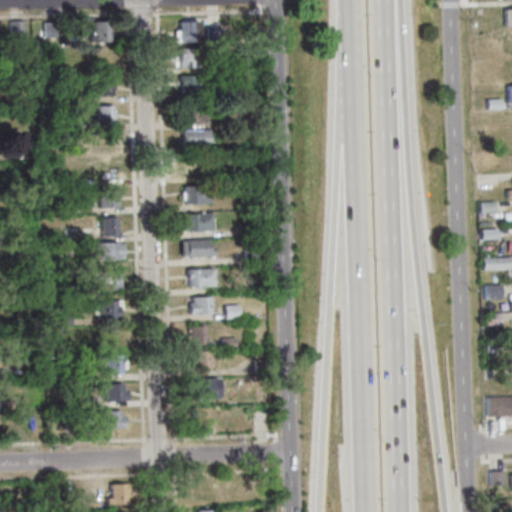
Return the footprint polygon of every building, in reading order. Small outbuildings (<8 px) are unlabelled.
[(511,8),(503,8),(504,25),(511,25),(511,8)] [(7,21),(20,21),(21,34),(8,35),(7,21)] [(107,41),(88,42),(87,36),(92,36),(91,22),(106,21),(107,41)] [(53,37),(41,37),(41,23),(53,22),(53,37)] [(195,22),(195,41),(173,42),(173,32),(177,32),(177,22),(195,22)] [(204,28),(218,28),(219,42),(205,42),(204,28)] [(177,68),(177,49),(191,49),(192,62),(197,62),(197,68),(177,68)] [(116,50),(88,50),(88,66),(116,66),(116,50)] [(178,76),(204,75),(204,91),(178,92),(178,76)] [(110,96),(91,96),(90,79),(110,79),(110,96)] [(240,87),(253,87),(253,96),(241,96),(240,87)] [(498,97),(484,98),(485,108),(499,108),(498,97)] [(202,122),(179,123),(179,105),(202,104),(202,122)] [(91,125),(91,119),(95,119),(95,106),(110,106),(110,124),(91,125)] [(256,110),(257,126),(242,126),(242,111),(256,110)] [(75,129),(65,129),(64,121),(74,121),(75,129)] [(179,131),(206,130),(207,147),(180,148),(179,131)] [(110,149),(91,150),(91,134),(110,133),(110,149)] [(11,160),(10,144),(24,144),(24,159),(11,160)] [(198,158),(199,174),(182,175),(181,159),(198,158)] [(114,180),(113,161),(96,161),(97,181),(114,180)] [(182,186),(207,185),(208,203),(183,204),(182,186)] [(96,208),(95,188),(112,188),(113,208),(96,208)] [(492,200),(476,200),(476,211),(492,211),(492,200)] [(207,213),(208,230),(183,231),(182,214),(207,213)] [(114,236),(99,236),(98,218),(113,217),(114,236)] [(244,223),(259,222),(259,235),(245,236),(244,223)] [(479,228),(479,237),(495,237),(494,227),(479,228)] [(62,229),(76,228),(76,240),(62,240),(62,229)] [(42,242),(37,240),(42,233),(46,235),(42,242)] [(183,258),(183,256),(178,256),(178,242),(182,242),(182,241),(204,240),(204,248),(210,248),(210,257),(183,258)] [(92,260),(92,245),(120,244),(120,259),(92,260)] [(254,249),(254,263),(241,263),(241,250),(254,249)] [(480,256),(480,268),(509,268),(509,256),(480,256)] [(209,270),(210,286),(186,287),(185,270),(209,270)] [(116,290),(90,290),(90,272),(115,271),(116,290)] [(498,283),(482,283),(482,298),(498,298),(498,283)] [(56,297),(56,287),(70,287),(70,297),(56,297)] [(188,297),(207,296),(208,314),(185,315),(185,305),(189,304),(188,297)] [(94,318),(93,301),(112,301),(118,301),(118,313),(113,313),(113,318),(94,318)] [(221,306),(235,305),(236,320),(221,320),(221,306)] [(496,311),(481,312),(481,323),(496,323),(496,311)] [(53,324),(53,315),(67,315),(67,324),(53,324)] [(200,325),(201,344),(186,344),(186,326),(200,325)] [(480,340),(482,348),(497,345),(495,337),(480,340)] [(231,338),(231,347),(218,348),(218,338),(231,338)] [(187,352),(207,351),(208,356),(211,356),(211,367),(187,368),(187,352)] [(118,375),(99,375),(98,370),(102,370),(102,363),(92,363),(92,356),(118,355),(118,362),(122,361),(123,370),(118,370),(118,375)] [(251,375),(250,360),(264,360),(264,374),(251,375)] [(214,399),(188,400),(187,380),(213,379),(214,399)] [(101,401),(100,392),(95,392),(95,385),(100,385),(100,384),(119,384),(119,391),(122,390),(123,401),(101,401)] [(511,396),(485,396),(484,416),(511,416),(511,396)] [(91,407),(78,407),(78,398),(91,397),(91,407)] [(188,408),(204,407),(205,421),(208,421),(209,427),(189,427),(188,408)] [(120,427),(97,428),(97,412),(116,411),(116,417),(120,417),(120,427)] [(500,470),(485,470),(486,486),(502,486),(500,470)] [(192,499),(219,499),(219,478),(192,478),(192,499)] [(38,500),(29,500),(28,485),(38,484),(38,500)] [(122,503),(103,504),(103,499),(106,499),(106,485),(121,484),(122,503)] [(506,497),(491,498),(491,508),(506,507),(506,497)]
